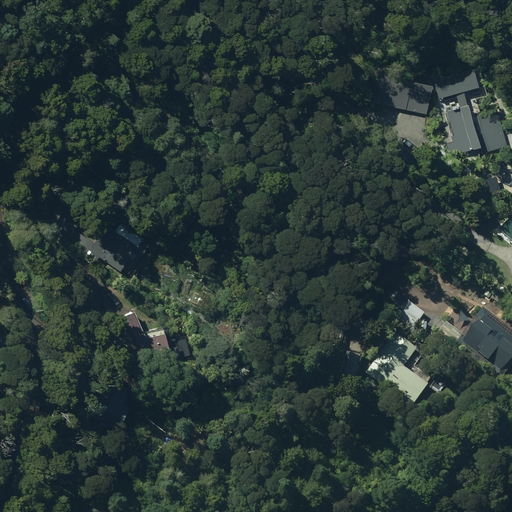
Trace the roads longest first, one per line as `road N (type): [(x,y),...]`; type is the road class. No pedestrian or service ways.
road 1 (residential): [(0,479),(12,466),(23,387),(0,268)]
road 2 (residential): [(0,152),(33,93),(119,0)]
